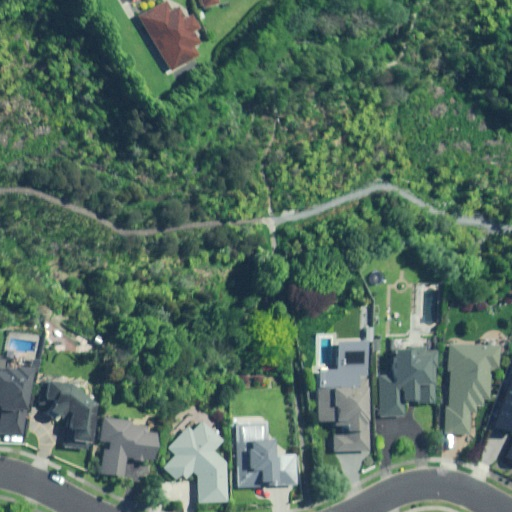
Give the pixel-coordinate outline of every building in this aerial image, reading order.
[(192,0),(195,10),(212,5),(210,0),(192,0)] [(184,48),(190,45),(183,33),(189,30),(182,16),(176,19),(170,7),(164,10),(159,1),(129,17),(159,73),(189,57),(184,48)] [(358,379),(357,341),(328,342),(329,371),(312,371),(313,422),(328,422),(329,453),(364,452),(362,379),(358,379)] [(422,352),(422,346),(387,345),(386,377),(376,377),(375,417),(398,418),(398,406),(430,407),(432,352),(422,352)] [(481,406),(481,403),(485,403),(485,367),(493,367),(493,347),(444,347),(444,406),(441,406),(441,435),(465,434),(465,414),(468,414),(473,414),(473,406),(481,406)] [(485,426),(508,434),(499,461),(511,465),(511,354),(510,354),(485,426)] [(0,438),(18,439),(21,370),(0,368),(0,438)] [(59,383),(38,382),(37,399),(48,404),(40,413),(51,422),(59,412),(63,414),(59,442),(81,446),(88,403),(59,383)] [(142,433),(143,424),(102,421),(97,475),(120,477),(121,460),(149,462),(152,434),(142,433)] [(227,469),(231,469),(232,489),(251,488),(251,483),(262,482),(262,487),(292,486),(290,455),(270,456),(269,440),(262,441),(261,421),(246,422),(246,426),(229,427),(229,434),(225,435),(227,469)] [(193,504),(204,503),(204,507),(215,507),(215,503),(222,503),(221,463),(208,452),(218,441),(196,422),(187,432),(182,428),(163,449),(171,456),(159,470),(171,480),(175,475),(181,480),(188,472),(192,476),(193,504)]
